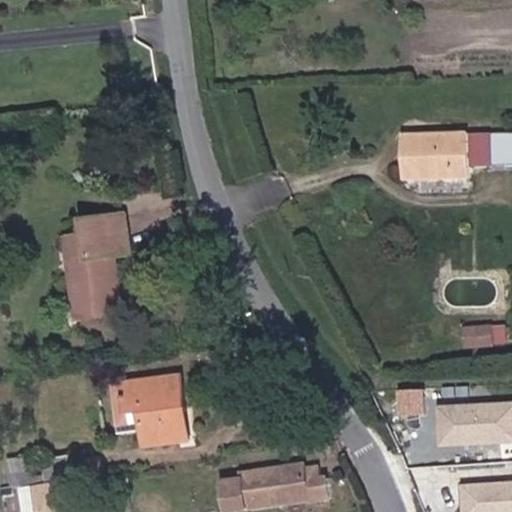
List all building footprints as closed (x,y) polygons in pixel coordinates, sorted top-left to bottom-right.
[(446,153),(488,151),(488,146),(489,125),(490,121),(383,121),(383,168),(445,167),(446,153)] [(488,146),(508,147),(509,126),(489,125),(488,146)] [(84,306),(131,298),(123,238),(121,226),(138,223),(136,202),(85,209),(88,229),(73,233),(84,306)] [(123,238),(140,235),(138,223),(121,226),(123,238)] [(447,333),(476,332),(476,317),(447,318),(447,333)] [(476,336),(492,336),(492,317),(476,317),(476,332),(476,336)] [(194,422),(191,397),(198,395),(196,364),(123,373),(125,398),(145,397),(146,409),(147,429),(194,422)] [(401,389),(402,414),(430,412),(428,387),(401,389)] [(127,410),(146,409),(145,397),(125,398),(127,410)] [(511,403),(436,407),(437,446),(511,442),(511,403)] [(43,460),(91,455),(90,443),(53,447),(40,450),(43,460)] [(30,453),(13,456),(23,511),(49,511),(65,509),(59,480),(36,484),(30,453)] [(138,477),(154,476),(153,455),(136,457),(138,477)] [(303,495),(302,493),(299,455),(246,457),(247,466),(235,468),(238,499),(303,495)] [(511,511),(511,484),(459,488),(460,511),(511,511)]
